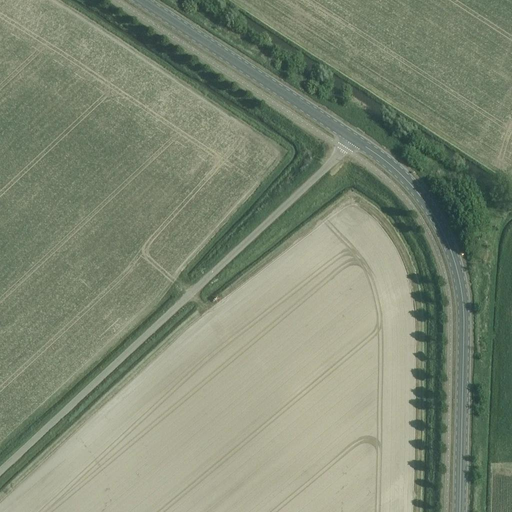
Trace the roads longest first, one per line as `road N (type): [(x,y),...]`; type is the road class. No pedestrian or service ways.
road 1 (unclassified): [(0,475),(352,138)]
road 2 (secondary): [(457,511),(458,281),(445,236),(422,200),(352,138)]
road 3 (secondary): [(352,138),(139,0)]
